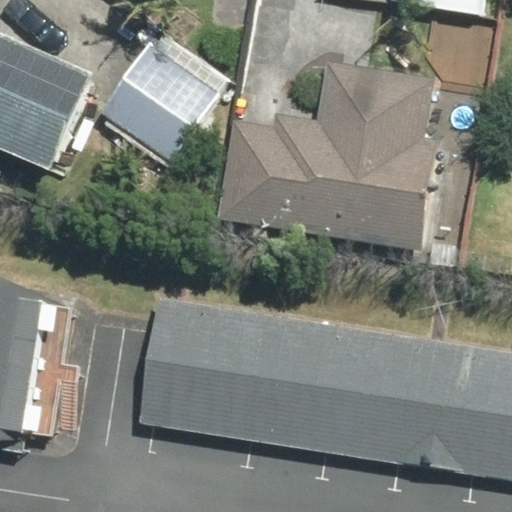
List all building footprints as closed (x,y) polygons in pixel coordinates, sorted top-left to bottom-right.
[(402,0),(402,9),(487,21),(490,0),(402,0)] [(0,34),(0,152),(70,183),(113,82),(0,34)] [(232,102),(157,51),(111,117),(187,169),(232,102)] [(438,249),(451,145),(435,143),(443,80),(333,68),(326,128),(246,119),(234,225),(438,249)] [(511,338),(122,275),(102,393),(511,460),(511,338)] [(54,313),(0,304),(0,446),(31,452),(54,313)]
